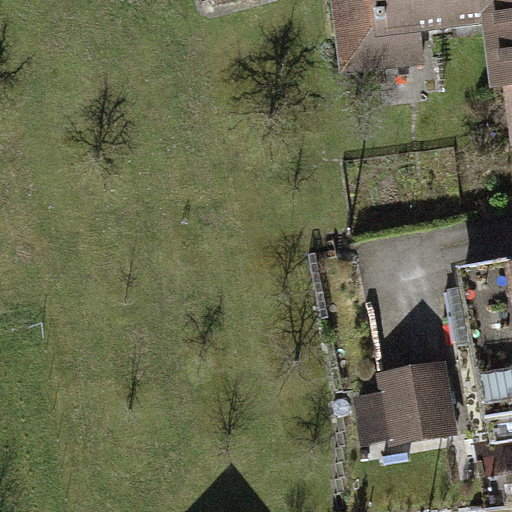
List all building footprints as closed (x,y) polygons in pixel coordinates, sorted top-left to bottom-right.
[(414,24),(490,15),(487,0),(336,0),(344,73),(419,64),(414,24)] [(511,0),(487,0),(490,15),(511,12),(511,0)] [(511,12),(490,15),(500,92),(511,90),(511,12)] [(511,260),(456,270),(470,346),(483,422),(484,424),(511,419),(511,260)] [(444,369),(384,380),(395,443),(456,432),(444,369)]
